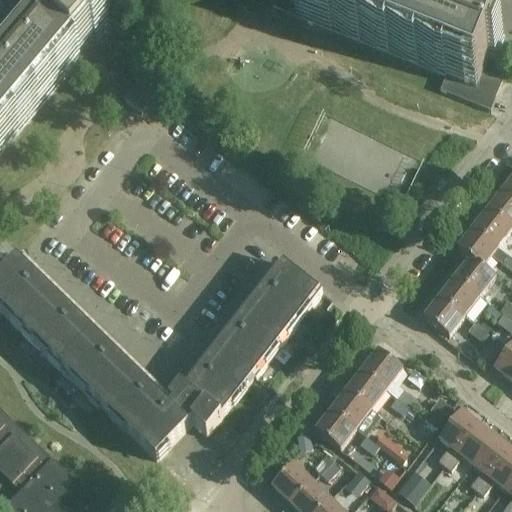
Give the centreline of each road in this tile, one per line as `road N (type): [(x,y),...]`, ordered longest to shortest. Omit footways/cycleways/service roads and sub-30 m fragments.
road 1 (residential): [(367,307),(214,508)]
road 2 (residential): [(102,189),(67,233),(174,316),(209,271)]
road 3 (residential): [(511,129),(372,301)]
road 4 (residential): [(250,218),(143,135),(102,189)]
road 5 (residential): [(511,430),(481,408),(447,356),(372,301)]
road 6 (residential): [(367,307),(250,218)]
road 7 (residential): [(102,189),(209,271)]
